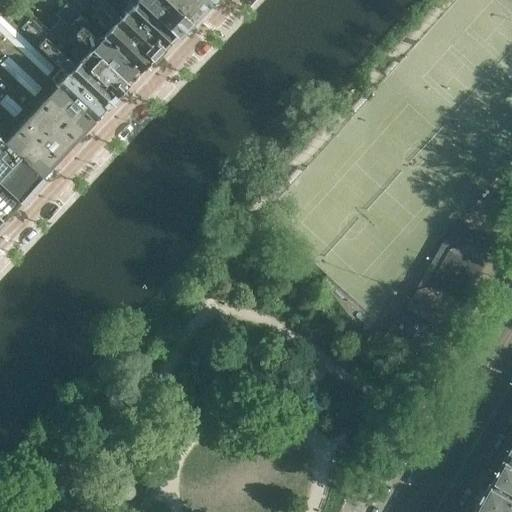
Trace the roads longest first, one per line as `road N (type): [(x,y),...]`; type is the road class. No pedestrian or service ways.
road 1 (residential): [(231,0),(0,244)]
road 2 (tertiary): [(511,311),(393,511)]
road 3 (tertiary): [(443,511),(511,395)]
